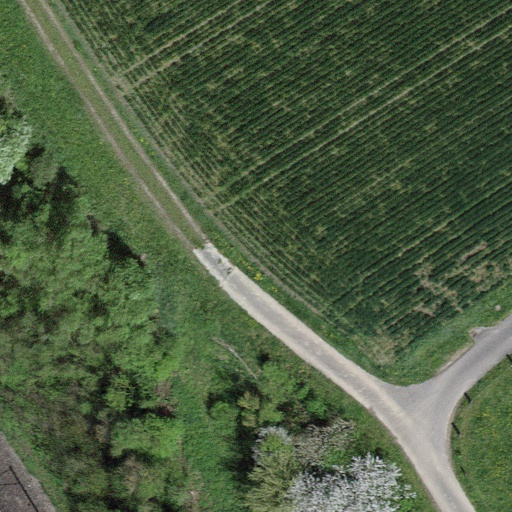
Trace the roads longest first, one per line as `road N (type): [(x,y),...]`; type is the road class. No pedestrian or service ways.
road 1 (track): [(20,0),(178,255),(381,461)]
road 2 (track): [(381,461),(511,326)]
